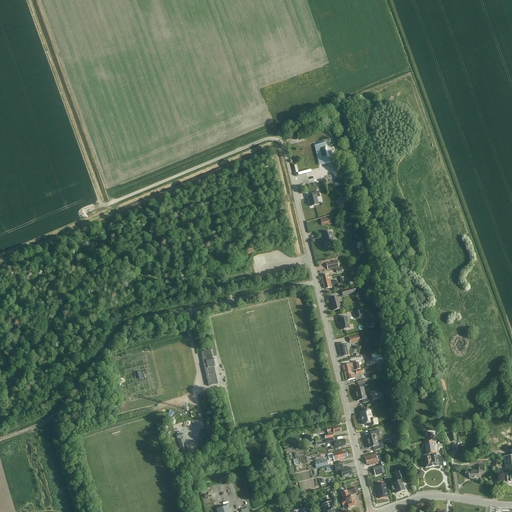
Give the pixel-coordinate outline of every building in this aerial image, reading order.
[(330,143),(319,146),(323,165),(334,162),(330,143)] [(312,196),(308,197),(309,201),(310,200),(312,207),(314,206),(315,206),(319,205),(318,205),(316,198),(320,197),(319,192),(311,193),(312,196)] [(330,217),(320,219),(321,223),(328,222),(328,224),(328,225),(332,224),(330,217)] [(331,231),(322,234),(325,246),(328,246),(328,248),(333,246),(332,245),(334,244),(331,231)] [(339,267),(337,261),(333,262),(330,263),(330,262),(326,263),(328,270),(339,267)] [(326,289),(332,288),(330,278),(329,279),(328,274),(322,276),(323,277),(322,277),(324,288),(325,287),(326,289)] [(356,292),(355,287),(341,291),(343,296),(356,292)] [(331,305),(332,305),(334,311),(341,309),(338,297),(330,299),(331,305)] [(360,310),(355,311),(354,311),(356,319),(363,317),(361,310),(360,310)] [(342,330),(350,328),(347,317),(339,319),(342,330)] [(342,357),(348,356),(345,343),(337,345),(340,356),(341,355),(342,357)] [(213,359),(211,350),(201,352),(204,364),(209,386),(218,384),(215,369),(214,369),(214,367),(215,366),(213,360),(214,359),(213,359)] [(359,366),(358,362),(352,363),(353,367),(352,368),(351,363),(344,365),(344,367),(343,367),(344,373),(353,371),(359,369),(360,369),(359,368),(364,367),(363,365),(359,366)] [(364,373),(363,369),(359,370),(359,369),(353,371),(344,373),(346,380),(348,379),(348,381),(355,379),(354,374),(356,373),(357,375),(364,373)] [(444,380),(438,382),(439,385),(436,386),(438,392),(441,391),(441,392),(447,390),(444,380)] [(356,396),(366,393),(365,390),(369,389),(367,383),(360,385),(360,388),(355,390),(356,396)] [(366,393),(356,396),(357,401),(363,400),(364,403),(372,401),(370,395),(367,396),(366,393)] [(370,411),(360,413),(363,425),(369,423),(370,427),(378,425),(376,419),(373,420),(370,411)] [(325,439),(333,437),(334,437),(333,433),(342,431),(340,426),(335,427),(335,426),(327,428),(328,433),(328,434),(325,435),(325,439)] [(377,436),(380,435),(379,430),(371,432),(372,435),(366,437),(368,442),(377,440),(377,436)] [(457,430),(449,432),(449,435),(450,435),(452,442),(457,441),(456,435),(457,434),(457,430)] [(333,438),(326,440),(325,440),(326,444),(330,443),(332,450),(339,448),(338,447),(345,446),(343,439),(337,441),(337,440),(334,441),(333,438)] [(181,452),(185,451),(187,450),(185,443),(184,440),(178,441),(181,452)] [(377,440),(368,442),(369,448),(375,447),(376,450),(384,448),(382,442),(378,443),(377,440)] [(426,456),(423,457),(425,468),(438,466),(436,454),(433,440),(430,441),(423,442),(424,446),(426,456)] [(377,456),(380,456),(379,451),(375,452),(376,454),(365,457),(367,465),(368,464),(369,466),(379,463),(377,456)] [(343,459),(343,458),(348,457),(346,452),(343,453),(342,452),(332,454),(334,460),(334,461),(343,459)] [(305,457),(295,459),(296,464),(297,464),(302,490),(315,488),(312,469),(307,470),(305,457)] [(314,465),(315,468),(328,465),(327,460),(318,462),(318,464),(314,465)] [(353,476),(351,468),(344,469),(342,465),(335,466),(337,472),(341,471),(343,478),(353,476)] [(377,467),(373,468),(374,473),(378,472),(379,475),(385,474),(382,465),(377,467)] [(479,470),(465,471),(466,477),(469,476),(470,479),(480,478),(480,473),(486,473),(485,465),(479,466),(479,470)] [(402,480),(406,479),(403,470),(395,472),(397,480),(395,481),(396,482),(392,483),(394,487),(392,487),(392,491),(395,490),(395,493),(398,493),(405,491),(402,480)] [(388,496),(385,484),(375,486),(376,491),(378,490),(379,498),(388,496)] [(347,490),(341,493),(343,499),(342,499),(343,501),(342,502),(343,506),(343,508),(346,507),(347,509),(348,509),(348,510),(350,509),(350,508),(354,506),(353,503),(355,502),(353,499),(351,500),(350,496),(354,494),(355,495),(358,494),(355,488),(348,491),(347,490)] [(334,511),(330,502),(322,505),(324,509),(323,510),(324,511),(323,511),(334,511)]
